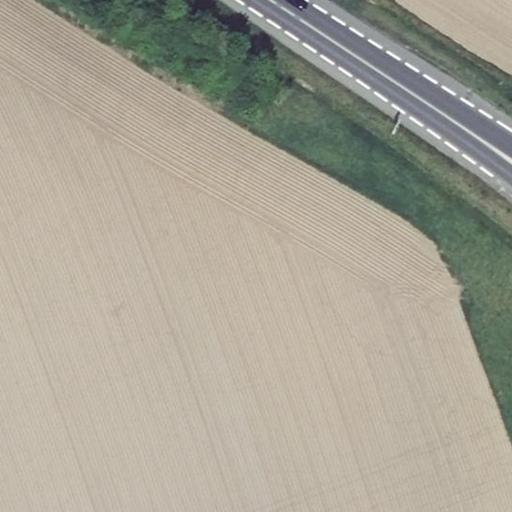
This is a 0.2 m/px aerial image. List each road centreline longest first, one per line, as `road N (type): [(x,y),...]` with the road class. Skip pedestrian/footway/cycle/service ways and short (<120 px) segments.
road 1 (secondary): [(359,56),(511,176)]
road 2 (secondary): [(511,146),(359,56)]
